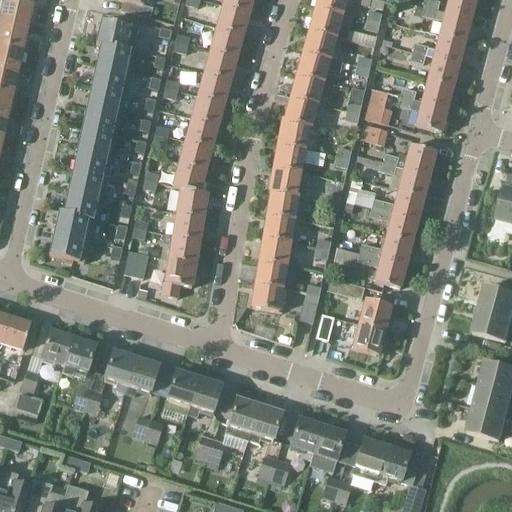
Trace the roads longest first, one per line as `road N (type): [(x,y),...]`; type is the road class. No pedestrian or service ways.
road 1 (residential): [(291,0),(254,128),(215,346)]
road 2 (residential): [(5,282),(70,0)]
road 3 (residential): [(477,131),(410,384),(399,400)]
road 4 (residential): [(5,282),(215,346)]
road 5 (residential): [(215,346),(399,400)]
road 6 (residential): [(511,0),(477,131)]
